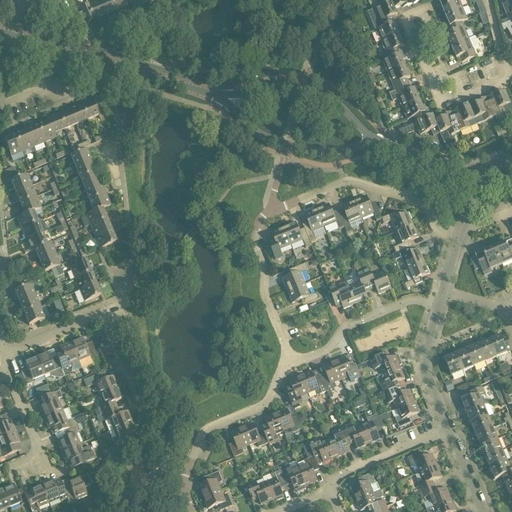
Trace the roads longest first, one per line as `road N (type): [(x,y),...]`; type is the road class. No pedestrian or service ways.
road 1 (residential): [(289,360),(265,294),(258,220),(343,181),(420,203),(440,234),(457,240)]
road 2 (residential): [(189,462),(155,438),(106,319),(96,313),(8,351)]
road 3 (residential): [(112,273),(125,257),(115,142),(137,73)]
road 4 (residential): [(507,77),(445,106),(404,17),(430,5)]
road 5 (tertiary): [(372,142),(341,107),(275,87),(221,98)]
road 6 (tertiary): [(221,98),(262,136),(282,142),(325,154),(372,142)]
road 7 (residential): [(289,360),(329,349),(345,325),(399,305),(437,308)]
road 8 (residential): [(189,462),(213,425),(266,402),(289,360)]
road 9 (residential): [(0,468),(30,454),(6,373),(8,351)]
road 10 (residential): [(329,491),(344,474),(449,430)]
road 11 (tertiary): [(137,73),(11,34)]
road 12 (residential): [(437,308),(426,373),(449,430)]
